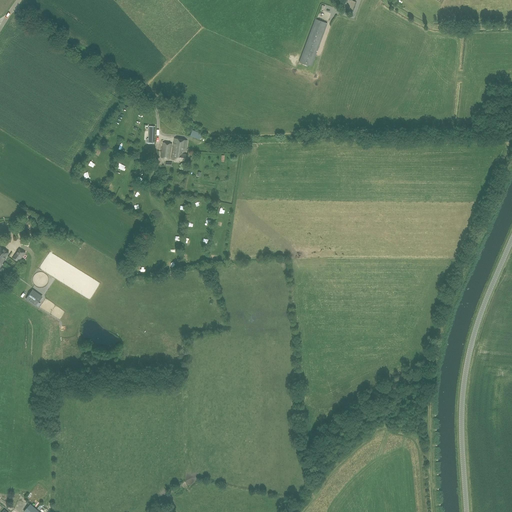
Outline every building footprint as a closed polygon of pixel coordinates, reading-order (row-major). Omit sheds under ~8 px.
[(356,2),(352,1),(352,0),(343,0),(340,9),(352,13),(356,2)] [(315,19),(299,62),(311,67),(328,24),(315,19)] [(154,143),(155,126),(149,126),(148,138),(147,138),(146,143),(154,143)] [(202,134),(196,132),(197,130),(197,129),(193,127),(194,127),(191,126),(190,130),(192,131),(190,136),(200,140),(202,134)] [(161,157),(185,161),(186,155),(185,154),(187,141),(175,139),(172,155),(170,155),(172,144),(164,143),(161,157)] [(0,263),(1,265),(6,258),(5,258),(8,253),(1,247),(0,248),(0,263)] [(22,251),(19,249),(15,256),(17,258),(15,260),(18,262),(25,253),(22,251)] [(31,287),(25,296),(35,302),(40,294),(31,287)] [(46,511),(50,507),(45,502),(41,506),(46,511)]
